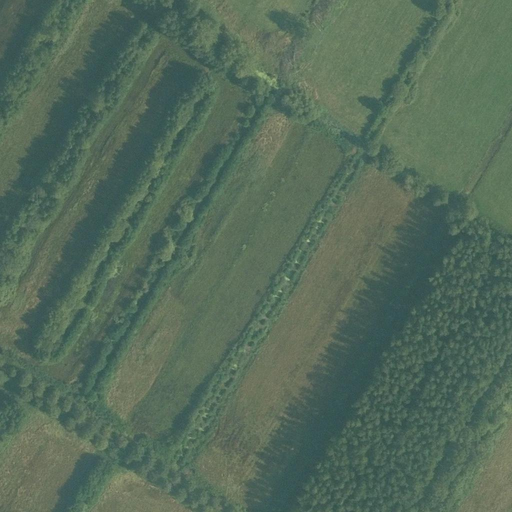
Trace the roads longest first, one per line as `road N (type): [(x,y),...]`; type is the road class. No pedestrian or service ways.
road 1 (track): [(0,368),(223,511)]
road 2 (track): [(511,365),(425,511)]
